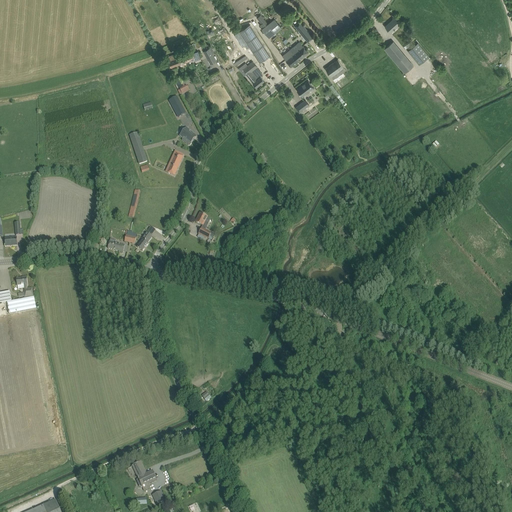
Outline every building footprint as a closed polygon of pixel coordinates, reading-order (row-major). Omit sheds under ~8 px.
[(269,22),(276,32),(282,27),(274,18),(269,22)] [(385,26),(389,30),(390,32),(399,24),(394,19),(385,26)] [(308,42),(313,38),(300,21),(295,26),(308,42)] [(269,37),(276,32),(269,22),(262,29),(269,37)] [(242,47),(247,44),(260,63),(270,56),(250,25),(234,35),(242,47)] [(278,47),(283,43),(277,35),(272,39),(278,47)] [(308,52),(305,48),(299,41),(289,50),(289,51),(292,55),(293,54),(298,60),(308,52)] [(413,65),(393,42),(385,49),(404,73),(413,65)] [(417,42),(407,50),(419,64),(429,56),(417,42)] [(210,48),(204,51),(207,58),(213,55),(210,48)] [(291,66),(298,60),(293,54),(292,55),(289,51),(289,50),(282,55),(291,66)] [(192,52),(185,55),(188,61),(192,60),(192,62),(201,58),(198,51),(192,53),(192,52)] [(185,55),(167,61),(170,68),(188,61),(185,55)] [(346,70),(344,67),(338,59),(325,68),(333,79),(346,70)] [(247,74),(251,71),(257,67),(253,62),(243,69),(247,74)] [(257,79),(253,75),(251,71),(247,74),(254,82),(253,83),(256,87),(264,81),(261,77),(257,79)] [(314,88),(308,80),(297,89),(302,96),(314,88)] [(178,96),(171,100),(181,118),(188,114),(178,96)] [(309,105),(305,100),(295,107),(299,112),(309,105)] [(145,111),(153,108),(151,102),(143,105),(145,111)] [(187,128),(179,136),(183,139),(184,138),(191,144),(194,140),(195,140),(197,137),(194,134),(193,135),(191,134),(190,132),(189,132),(190,131),(187,128)] [(139,164),(148,162),(138,133),(129,135),(139,164)] [(167,173),(174,176),(184,155),(175,151),(169,165),(171,166),(167,173)] [(134,218),(140,191),(135,190),(129,217),(134,218)] [(200,213),(196,222),(203,226),(205,223),(208,224),(211,219),(207,218),(207,217),(200,213)] [(202,228),(199,235),(210,240),(214,234),(211,233),(205,230),(202,228)] [(148,243),(152,237),(147,233),(142,239),(143,239),(137,247),(142,251),(148,244),(148,243)] [(17,237),(5,238),(6,246),(17,245),(17,237)] [(123,253),(125,246),(110,242),(108,249),(119,252),(123,253)] [(19,297),(25,297),(33,296),(32,288),(27,289),(27,286),(27,282),(26,277),(23,277),(23,278),(17,279),(17,284),(18,289),(24,288),(25,293),(18,294),(19,297)] [(34,297),(12,302),(10,292),(0,293),(0,454),(62,443),(34,297)] [(206,402),(211,398),(207,392),(202,396),(206,402)] [(153,471),(147,474),(142,462),(133,466),(144,491),(150,488),(148,484),(156,480),(153,471)] [(152,495),(156,505),(166,500),(161,491),(152,495)] [(60,511),(56,500),(29,511),(60,511)]
